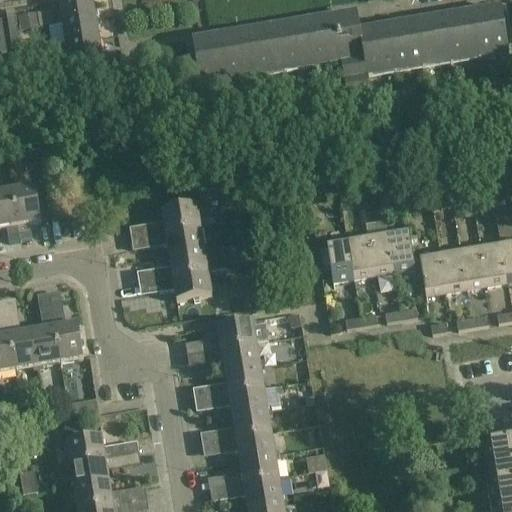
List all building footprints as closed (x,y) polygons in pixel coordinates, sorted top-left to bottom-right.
[(87,0),(59,5),(63,26),(95,21),(91,0),(87,0)] [(361,39),(357,17),(347,19),(347,24),(310,30),(308,22),(298,23),(300,32),(282,35),(281,26),(270,28),(271,37),(254,40),(253,31),(242,33),(244,41),(226,44),(225,36),(214,38),(215,46),(194,50),(201,91),(341,68),(350,122),(374,118),(373,111),(368,82),(509,58),(502,17),(505,16),(503,7),(493,9),(495,18),(477,20),(476,12),(465,14),(466,22),(449,25),(448,17),(437,19),(439,27),(421,29),(420,21),(409,23),(410,31),(393,34),(392,26),(381,28),(382,36),(361,39)] [(21,33),(40,30),(38,16),(18,19),(21,33)] [(7,18),(10,35),(18,34),(15,17),(7,18)] [(63,26),(66,47),(99,42),(95,21),(63,26)] [(21,50),(18,34),(10,35),(13,51),(21,50)] [(66,47),(70,68),(102,62),(99,42),(66,47)] [(106,83),(102,62),(70,68),(73,89),(106,83)] [(15,66),(17,76),(28,74),(26,64),(15,66)] [(29,85),(28,74),(17,76),(19,87),(29,85)] [(376,126),(402,121),(399,107),(373,111),(374,118),(376,126)] [(12,194),(21,245),(32,243),(29,228),(41,226),(35,191),(12,194)] [(12,194),(0,196),(0,233),(7,232),(9,247),(21,245),(12,194)] [(161,215),(163,225),(148,228),(150,239),(201,231),(198,214),(202,213),(198,194),(177,198),(179,212),(161,215)] [(492,196),(483,198),(485,207),(494,206),(492,196)] [(470,198),(452,201),(455,216),(473,213),(470,198)] [(450,200),(439,202),(441,211),(452,209),(450,200)] [(511,226),(497,229),(500,246),(507,286),(511,285),(511,226)] [(201,231),(150,239),(152,251),(167,248),(169,259),(209,252),(208,248),(204,248),(201,231)] [(408,231),(387,235),(394,276),(415,272),(408,231)] [(374,279),(394,276),(387,235),(367,238),(374,279)] [(367,238),(347,241),(354,282),(374,279),(367,238)] [(333,286),(354,282),(347,241),(326,245),(333,286)] [(500,246),(480,249),(487,290),(507,286),(500,246)] [(467,293),(487,290),(480,249),(460,253),(467,293)] [(221,250),(209,252),(169,259),(171,270),(155,273),(157,284),(173,282),(208,276),(225,273),(221,250)] [(460,253),(440,256),(447,296),(467,293),(460,253)] [(426,300),(447,296),(440,256),(419,260),(426,300)] [(208,276),(157,284),(159,296),(175,293),(177,304),(212,298),(208,276)] [(417,322),(417,321),(415,313),(400,315),(402,324),(417,322)] [(65,314),(53,316),(56,331),(62,367),(80,364),(81,369),(86,368),(85,363),(79,327),(67,329),(66,321),(65,314)] [(384,318),(385,321),(386,327),(402,324),(400,315),(384,318)] [(511,315),(496,318),(497,321),(498,327),(511,325),(511,315)] [(44,333),(33,335),(39,371),(40,376),(45,375),(44,370),(62,367),(56,331),(53,316),(42,318),(42,321),(44,333)] [(299,319),(289,320),(291,333),(301,331),(299,319)] [(375,319),(366,321),(361,322),(362,331),(377,329),(375,319)] [(488,329),(487,321),(487,320),(472,322),(473,332),(488,329)] [(20,321),(9,323),(11,338),(17,375),(34,372),(35,377),(40,376),(39,371),(33,335),(22,337),(20,321)] [(362,331),(361,322),(344,324),(346,334),(362,331)] [(458,334),(473,332),(472,322),(456,325),(458,334)] [(0,377),(17,375),(11,338),(9,323),(0,324),(0,377)] [(218,342),(203,344),(205,357),(220,354),(255,348),(255,347),(268,345),(265,328),(252,330),(252,329),(257,328),(256,323),(251,324),(216,330),(218,342)] [(447,336),(446,327),(430,330),(432,339),(447,336)] [(220,354),(205,357),(207,367),(222,365),(224,376),(264,369),(263,364),(258,365),(255,348),(220,354)] [(226,386),(210,388),(212,401),(263,393),(260,375),(265,374),(264,369),(224,376),(226,386)] [(276,391),(263,393),(212,401),(214,411),(229,409),(232,421),(280,413),(276,391)] [(313,400),(303,402),(305,410),(314,408),(313,400)] [(23,418),(21,410),(14,411),(15,419),(23,418)] [(233,431),(218,434),(220,446),(235,444),(271,438),(268,420),(272,419),(272,414),(232,421),(233,431)] [(235,444),(220,446),(222,457),(237,454),(239,467),(275,461),(279,460),(279,455),(274,456),(271,438),(235,444)] [(68,446),(63,447),(64,452),(69,451),(72,470),(107,464),(122,462),(120,449),(105,452),(103,440),(68,446)] [(511,440),(482,446),(486,467),(511,462),(511,440)] [(241,476),(226,479),(228,492),(243,489),(279,483),(275,466),(280,465),(279,460),(275,461),(239,467),(241,476)] [(321,475),(326,474),(324,460),(318,461),(321,475)] [(75,488),(70,489),(71,494),(75,493),(111,487),(109,475),(124,472),(122,462),(107,464),(72,470),(75,488)] [(489,488),(511,483),(511,462),(486,467),(489,488)] [(243,489),(228,492),(230,501),(245,499),(247,511),(282,506),(287,505),(286,500),(282,501),(279,483),(243,489)] [(511,483),(489,488),(493,507),(511,503),(511,483)] [(75,493),(71,494),(72,498),(76,498),(78,511),(96,511),(115,509),(130,506),(128,494),(113,497),(111,487),(75,493)] [(493,511),(511,511),(511,503),(493,507),(493,511)]
